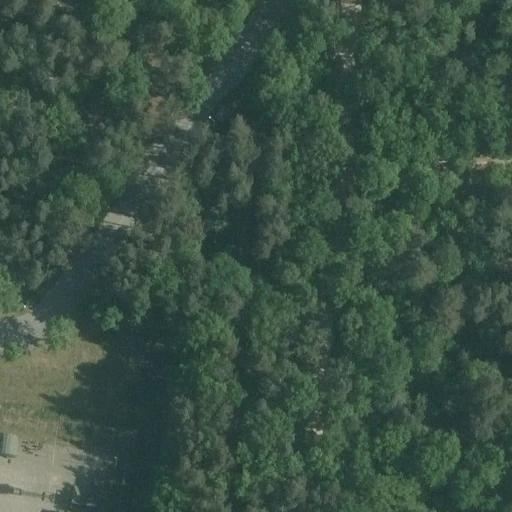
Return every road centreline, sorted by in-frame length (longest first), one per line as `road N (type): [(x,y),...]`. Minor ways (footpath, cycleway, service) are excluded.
road 1 (track): [(351,0),(304,511)]
road 2 (track): [(340,168),(393,174),(511,163)]
